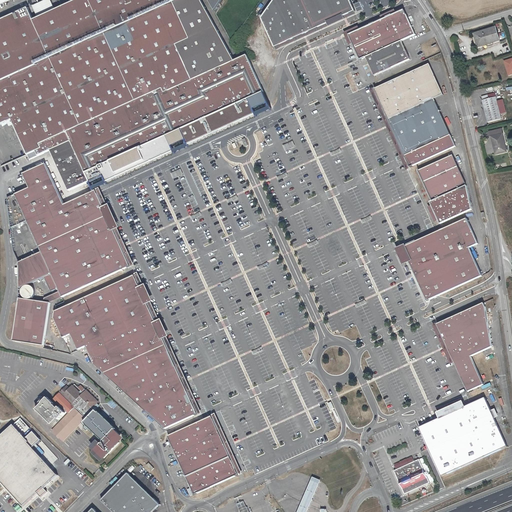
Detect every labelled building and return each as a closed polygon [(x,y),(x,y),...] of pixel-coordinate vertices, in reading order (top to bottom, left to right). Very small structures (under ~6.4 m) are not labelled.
[(245,56),(232,62),(196,0),(78,0),(52,12),(35,20),(30,22),(24,9),(13,14),(12,12),(9,13),(10,15),(7,17),(6,15),(3,16),(4,18),(1,19),(0,19),(0,123),(9,120),(27,155),(36,151),(37,156),(50,151),(69,143),(71,143),(85,174),(166,137),(247,100),(263,93),(245,56)] [(50,0),(45,0),(32,6),(37,17),(54,9),(50,0)] [(205,0),(212,11),(219,0),(205,0)] [(273,0),(259,20),(273,49),(353,13),(347,0),(273,0)] [(402,11),(375,24),(377,28),(404,15),(402,11)] [(375,24),(349,35),(361,59),(364,58),(399,42),(413,35),(404,15),(377,28),(375,24)] [(501,40),(497,27),(476,33),(479,46),(501,40)] [(372,76),(398,64),(408,60),(405,54),(399,42),(364,58),(372,76)] [(511,56),(503,59),(507,74),(511,72),(511,56)] [(375,91),(390,121),(435,100),(444,95),(430,65),(375,91)] [(490,98),(489,94),(483,96),(489,122),(501,119),(496,97),(490,98)] [(85,174),(88,179),(102,173),(106,181),(172,151),(168,143),(176,139),(183,136),(187,144),(254,114),(247,100),(166,137),(85,174)] [(456,147),(435,100),(390,121),(411,168),(456,147)] [(496,144),(498,155),(509,153),(502,129),(488,132),(489,137),(491,137),(492,145),(496,144)] [(69,143),(50,151),(68,191),(87,182),(69,143)] [(423,183),(457,168),(452,157),(418,171),(423,183)] [(47,164),(22,176),(29,190),(15,196),(41,252),(51,274),(63,299),(130,267),(96,192),(67,206),(47,164)] [(457,168),(423,183),(431,202),(465,188),(457,168)] [(465,188),(431,202),(429,203),(439,225),(471,211),(465,188)] [(424,238),(402,248),(426,302),(481,276),(468,248),(477,244),(466,220),(424,238)] [(51,274),(41,252),(18,264),(19,289),(51,274)] [(134,275),(55,310),(54,318),(63,336),(70,333),(77,348),(85,345),(94,363),(164,428),(196,413),(134,275)] [(49,304),(17,300),(12,342),(44,347),(49,304)] [(437,323),(455,363),(471,356),(476,354),(492,346),(486,306),(484,302),(437,323)] [(471,356),(455,363),(468,391),(484,384),(471,356)] [(56,426),(52,430),(64,442),(83,421),(104,441),(101,444),(96,439),(89,447),(92,450),(90,453),(100,463),(123,438),(93,410),(100,403),(79,384),(77,387),(73,383),(68,389),(65,387),(57,396),(72,409),(68,413),(56,426)] [(56,404),(50,398),(45,404),(39,410),(56,426),(68,413),(62,407),(60,409),(56,405),(56,404)] [(486,398),(419,427),(428,448),(442,477),(488,456),(508,447),(486,398)] [(213,417),(210,418),(237,477),(239,476),(213,417)] [(210,418),(168,436),(194,495),(237,477),(210,418)] [(13,426),(0,438),(0,481),(23,507),(27,503),(37,494),(41,498),(47,492),(44,488),(58,476),(33,448),(40,441),(33,433),(26,440),(13,426)] [(402,467),(397,469),(394,470),(404,494),(428,483),(418,460),(413,462),(408,464),(402,467)] [(127,473),(100,501),(112,511),(151,511),(159,505),(127,473)] [(313,477),(297,511),(307,511),(321,480),(313,477)]
